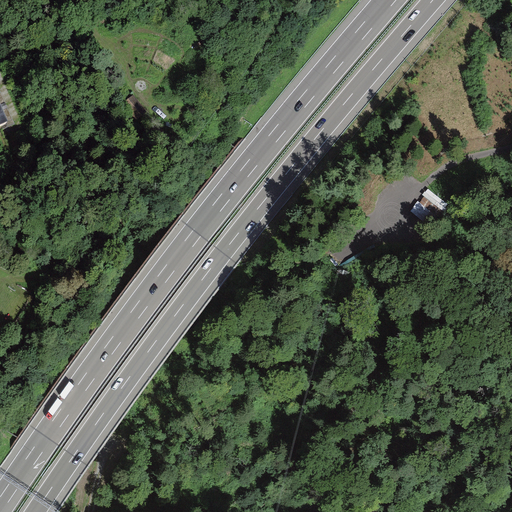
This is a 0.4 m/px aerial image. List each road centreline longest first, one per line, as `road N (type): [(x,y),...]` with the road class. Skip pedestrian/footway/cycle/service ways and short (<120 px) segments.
road 1 (motorway): [(36,511),(223,253),(434,0)]
road 2 (motorway): [(390,0),(197,233),(0,506)]
road 3 (track): [(337,255),(437,177),(511,148)]
road 4 (track): [(91,511),(152,324)]
